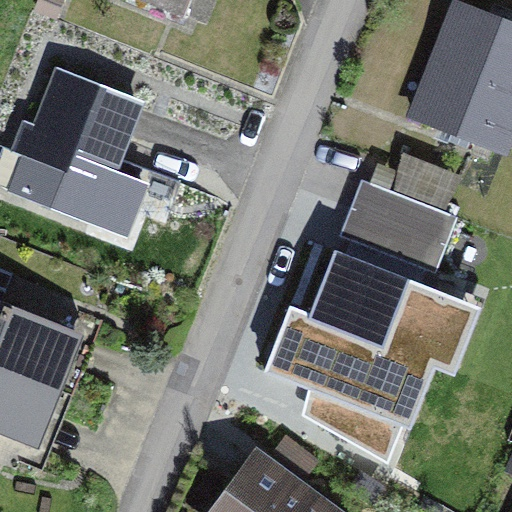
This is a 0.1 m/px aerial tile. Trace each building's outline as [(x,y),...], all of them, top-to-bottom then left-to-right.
[(146,0),(169,9),(173,0),(146,0)] [(501,148),(511,121),(511,27),(458,6),(415,115),(501,148)] [(137,103),(60,73),(14,189),(91,219),(137,103)] [(438,175),(401,161),(396,190),(422,201),(438,175)] [(370,183),(360,211),(411,231),(422,203),(370,183)] [(450,214),(422,203),(411,231),(360,211),(349,240),(429,270),(450,214)] [(422,300),(336,266),(293,375),(379,409),(380,407),(417,422),(437,374),(399,359),(422,300)] [(0,366),(67,393),(77,370),(58,363),(70,333),(73,334),(74,331),(0,301),(0,366)] [(58,417),(67,393),(0,366),(0,431),(30,443),(31,441),(28,439),(40,410),(58,417)] [(325,511),(253,458),(212,511),(325,511)]
